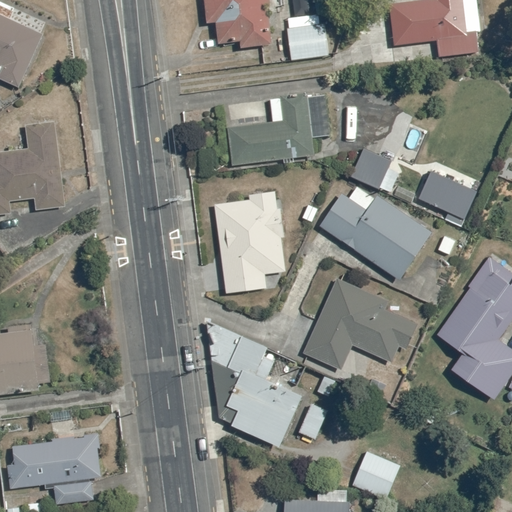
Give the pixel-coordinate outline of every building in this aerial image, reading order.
[(198,0),(200,19),(213,19),(214,38),(238,38),(238,43),(266,42),(264,0),(198,0)] [(340,0),(283,0),(289,58),(341,53),(337,9),(342,9),(340,0)] [(478,15),(476,0),(390,0),(394,41),(435,38),(436,53),(475,50),(474,29),(463,30),(462,16),(478,15)] [(0,71),(4,73),(1,79),(21,87),(50,21),(17,6),(12,18),(0,12),(0,71)] [(327,133),(323,90),(268,96),(268,99),(228,103),(230,120),(226,120),(230,161),(311,153),(309,135),(327,133)] [(67,207),(59,124),(29,126),(31,150),(0,153),(0,215),(13,214),(12,201),(38,198),(39,210),(67,207)] [(349,173),(426,208),(431,197),(394,180),(397,172),(385,166),(388,159),(361,146),(349,173)] [(433,234),(361,187),(352,201),(343,195),(321,229),(403,281),(433,234)] [(283,269),(275,189),(246,192),(247,198),(213,201),(222,289),(263,285),(261,271),(283,269)] [(459,241),(443,232),(434,248),(450,257),(459,241)] [(508,377),(511,379),(511,342),(501,335),(511,318),(511,265),(492,252),(442,331),(466,347),(454,366),(497,393),(508,377)] [(350,343),(388,359),(395,344),(403,347),(415,320),(376,304),(380,296),(335,277),(303,351),(340,367),(350,343)] [(213,322),(210,331),(213,361),(222,364),(237,370),(223,403),(234,408),(228,423),(233,426),(230,433),(242,438),(245,430),(278,445),(301,393),(266,378),(278,350),(213,322)] [(43,356),(40,329),(0,332),(0,393),(53,388),(50,355),(43,356)] [(336,379),(317,370),(309,386),(328,395),(336,379)] [(327,408),(310,402),(299,431),(316,437),(327,408)] [(106,477),(100,433),(15,445),(18,463),(9,464),(13,488),(56,482),(59,504),(97,499),(94,479),(106,477)] [(400,463),(366,449),(354,477),(389,491),(400,463)] [(347,511),(348,498),(282,496),(281,511),(347,511)]
